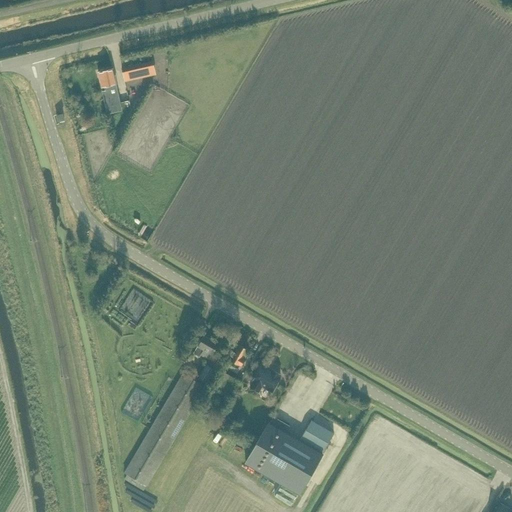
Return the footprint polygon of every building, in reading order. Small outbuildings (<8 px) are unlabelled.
[(153,61),(122,68),(124,76),(154,69),(153,61)] [(120,102),(114,68),(98,72),(101,87),(104,87),(105,90),(104,91),(107,105),(120,102)] [(213,356),(220,343),(204,335),(194,353),(200,356),(200,354),(207,358),(209,353),(213,356)] [(248,350),(244,348),(238,345),(230,359),(232,360),(230,363),(235,367),(237,363),(241,365),(245,358),(244,357),(248,350)] [(199,377),(196,380),(183,372),(124,472),(127,474),(124,479),(142,489),(144,484),(147,486),(206,386),(216,369),(205,363),(198,376),(199,377)] [(254,381),(250,387),(258,392),(262,385),(272,391),(280,378),(279,377),(281,375),(273,370),(271,372),(261,367),(253,380),(254,381)] [(240,381),(224,371),(216,383),(232,393),(240,381)] [(220,419),(225,425),(231,420),(227,413),(220,419)] [(274,416),(269,421),(245,463),(300,495),(324,453),(323,453),(334,433),(312,420),(300,440),(286,432),(290,425),(274,416)]
